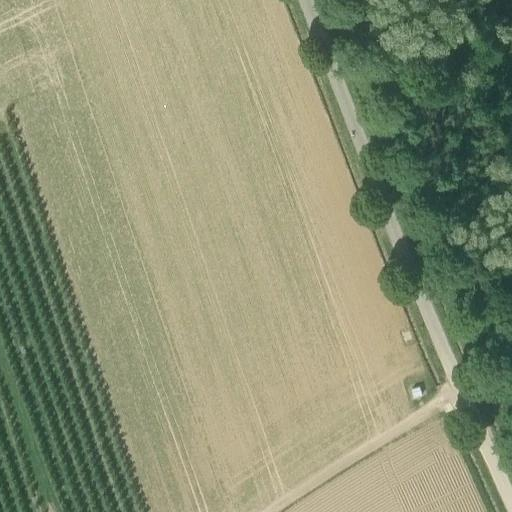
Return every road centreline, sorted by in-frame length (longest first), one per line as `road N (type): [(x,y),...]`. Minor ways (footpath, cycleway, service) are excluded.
road 1 (unclassified): [(511,505),(307,0)]
road 2 (track): [(265,511),(462,395)]
